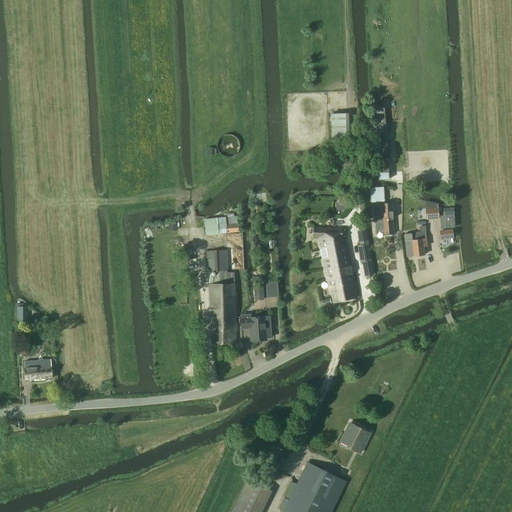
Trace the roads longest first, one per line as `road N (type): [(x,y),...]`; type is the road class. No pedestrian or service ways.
road 1 (tertiary): [(0,414),(216,392),(371,318),(511,265)]
road 2 (track): [(50,511),(236,440),(290,459)]
road 3 (track): [(381,511),(374,488),(453,326),(439,289)]
